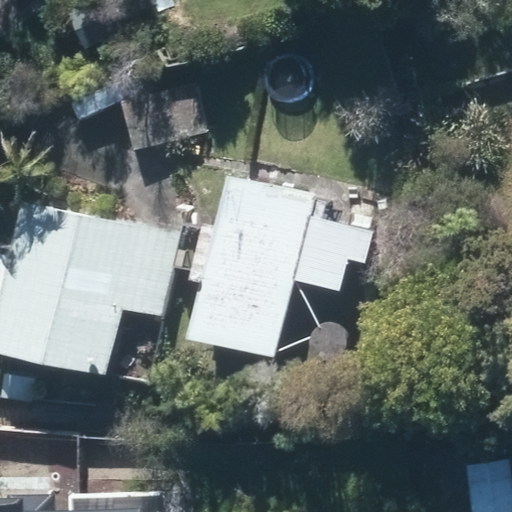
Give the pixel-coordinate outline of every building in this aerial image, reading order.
[(196,258),(234,268),(219,324),(300,346),(319,272),(361,283),(369,251),(385,256),(393,226),(332,210),(338,187),(261,165),(246,219),(232,216),(230,222),(208,217),(196,258)] [(56,191),(21,333),(133,361),(145,303),(175,311),(196,224),(56,191)] [(20,369),(16,394),(45,399),(49,372),(20,369)] [(511,511),(511,455),(489,459),(495,511),(511,511)] [(0,511),(154,511),(155,502),(53,500),(53,486),(13,486),(14,468),(0,467),(0,511)]
